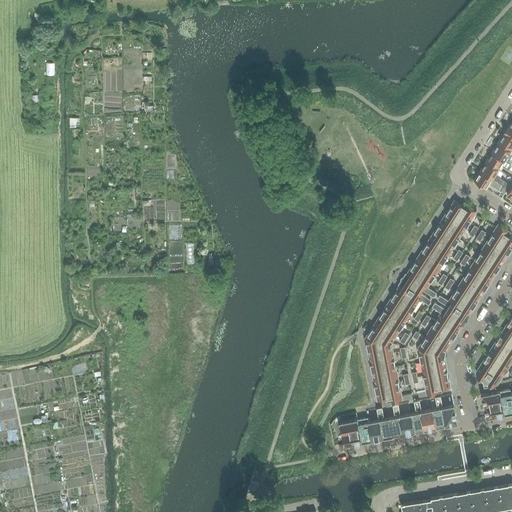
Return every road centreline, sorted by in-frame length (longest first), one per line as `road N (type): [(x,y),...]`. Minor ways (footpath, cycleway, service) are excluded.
road 1 (residential): [(469,426),(457,360),(511,276)]
road 2 (residential): [(511,213),(459,178),(511,88)]
road 3 (residential): [(469,426),(325,454)]
road 4 (residential): [(379,511),(383,498),(398,490),(511,471)]
